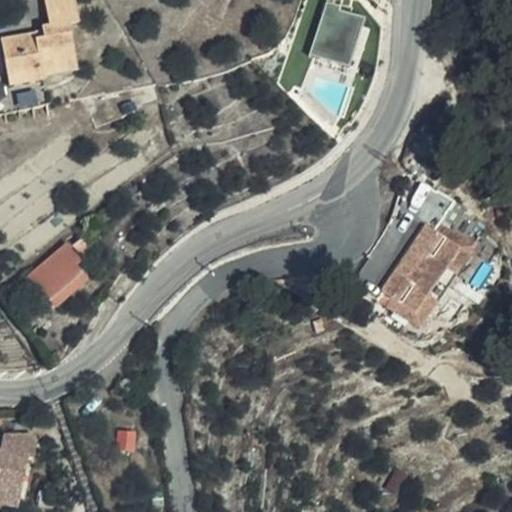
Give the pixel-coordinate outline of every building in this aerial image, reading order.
[(82,21),(78,0),(48,0),(53,27),(46,28),(46,33),(48,40),(39,41),(38,35),(5,42),(11,77),(46,70),(48,80),(52,79),(51,75),(81,69),(72,22),(82,21)] [(326,67),(346,7),(329,0),(325,0),(305,60),(326,67)] [(48,40),(46,33),(38,35),(39,41),(48,40)] [(13,87),(48,80),(46,70),(11,77),(13,87)] [(432,221),(393,291),(423,308),(463,239),(432,221)] [(92,276),(82,264),(96,253),(81,235),(68,246),(66,244),(27,274),(53,306),(92,276)] [(463,239),(423,308),(437,315),(476,246),(463,239)] [(297,342),(289,323),(266,333),(276,352),(297,342)] [(3,430),(0,441),(0,446),(28,452),(33,454),(37,435),(32,429),(3,430)] [(135,448),(137,431),(120,429),(118,446),(135,448)] [(28,452),(0,446),(0,501),(17,505),(28,452)] [(398,494),(406,469),(391,464),(383,490),(398,494)]
